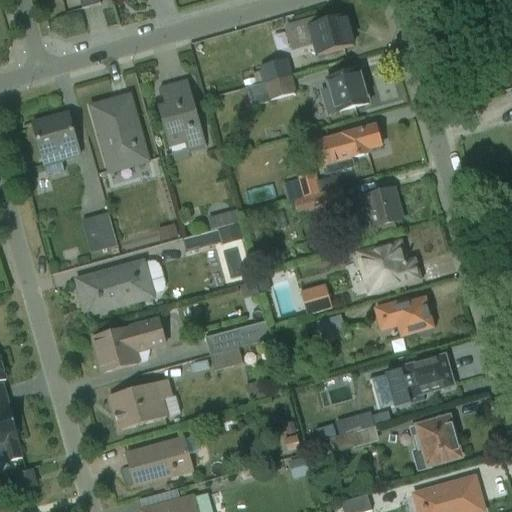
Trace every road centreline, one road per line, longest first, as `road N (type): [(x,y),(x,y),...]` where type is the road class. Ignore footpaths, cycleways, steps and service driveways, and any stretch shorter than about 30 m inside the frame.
road 1 (residential): [(392,0),(511,421)]
road 2 (residential): [(90,511),(0,203)]
road 3 (residential): [(41,77),(295,0)]
